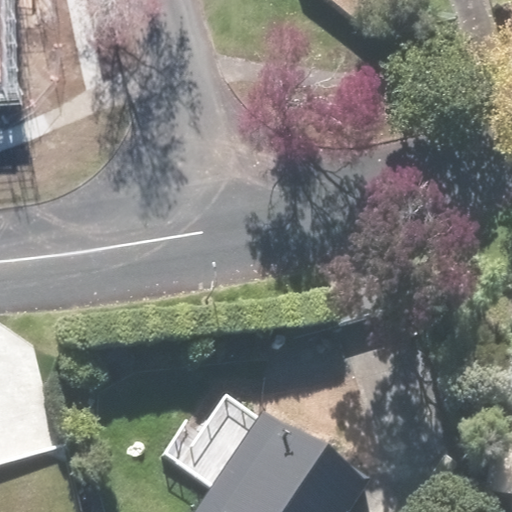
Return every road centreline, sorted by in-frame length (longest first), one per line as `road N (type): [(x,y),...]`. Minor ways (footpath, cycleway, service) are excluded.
road 1 (residential): [(511,151),(335,206),(190,232)]
road 2 (residential): [(190,232),(148,0)]
road 3 (residential): [(190,232),(0,261)]
